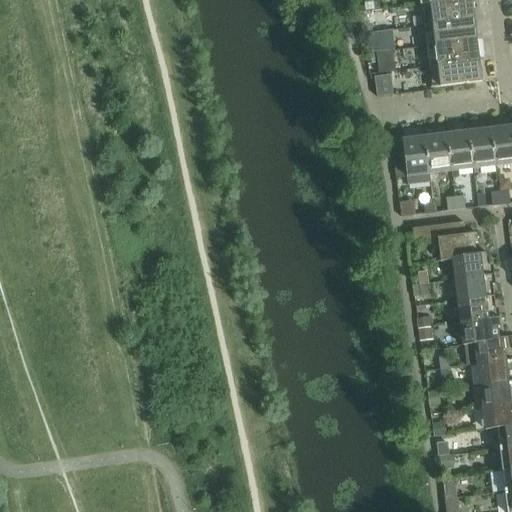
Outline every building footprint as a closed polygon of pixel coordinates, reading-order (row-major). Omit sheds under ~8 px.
[(474,0),(423,7),(425,28),(477,21),(474,0)] [(477,21),(425,28),(428,49),(438,48),(480,43),(477,21)] [(480,43),(438,48),(441,68),(482,63),(480,43)] [(482,63),(441,68),(443,88),(479,83),(479,85),(482,85),(482,83),(485,83),(482,63)] [(511,127),(491,130),(495,167),(511,165),(511,127)] [(491,130),(469,133),(474,170),(495,167),(491,130)] [(469,133),(446,136),(451,173),(474,170),(469,133)] [(446,136),(424,139),(429,175),(451,173),(446,136)] [(429,175),(424,139),(402,141),(406,178),(429,175)] [(498,193),(500,206),(509,205),(507,192),(498,193)] [(500,206),(498,193),(491,194),(492,207),(500,206)] [(454,199),(456,211),(465,210),(463,198),(454,199)] [(456,211),(454,199),(446,200),(448,212),(456,211)] [(424,203),(425,215),(434,214),(432,202),(424,203)] [(476,257),(476,256),(474,240),(477,240),(477,234),(465,236),(464,223),(412,230),(414,243),(437,240),(440,263),(452,261),(452,260),(476,257)] [(488,254),(476,256),(476,257),(452,260),(452,261),(454,282),(494,277),(493,272),(490,272),(488,254)] [(418,274),(419,287),(428,286),(427,273),(418,274)] [(494,277),(454,282),(457,303),(493,298),(491,281),(494,281),(494,277)] [(428,286),(419,287),(421,298),(430,297),(428,286)] [(495,315),(493,298),(457,303),(460,325),(499,320),(499,315),(495,315)] [(433,319),(418,321),(419,330),(434,328),(433,319)] [(499,320),(460,325),(462,347),(474,345),(499,342),(498,340),(497,324),(500,324),(499,320)] [(431,329),(419,331),(420,342),(433,341),(431,329)] [(474,345),(477,366),(511,361),(511,352),(510,339),(498,340),(499,342),(474,345)] [(438,358),(440,371),(449,370),(447,357),(438,358)] [(511,361),(477,366),(480,387),(511,383),(511,361)] [(449,370),(440,371),(441,382),(450,381),(449,370)] [(511,383),(480,387),(482,409),(511,405),(511,383)] [(436,394),(427,395),(429,408),(438,407),(436,394)] [(511,405),(482,409),(485,431),(497,430),(497,429),(511,426),(511,405)] [(442,423),(432,424),(434,438),(444,436),(442,423)] [(511,426),(497,429),(497,430),(499,451),(511,449),(511,426)] [(459,443),(460,456),(469,455),(468,442),(459,443)] [(447,444),(437,445),(439,458),(440,457),(448,456),(447,444)] [(511,449),(499,451),(502,472),(511,470),(511,449)] [(469,455),(460,456),(462,467),(471,466),(469,455)] [(451,457),(440,458),(442,471),(453,469),(451,457)] [(511,470),(502,472),(505,494),(511,492),(511,470)] [(455,480),(443,481),(445,500),(457,499),(455,480)] [(464,486),(466,498),(474,497),(473,485),(464,486)]
